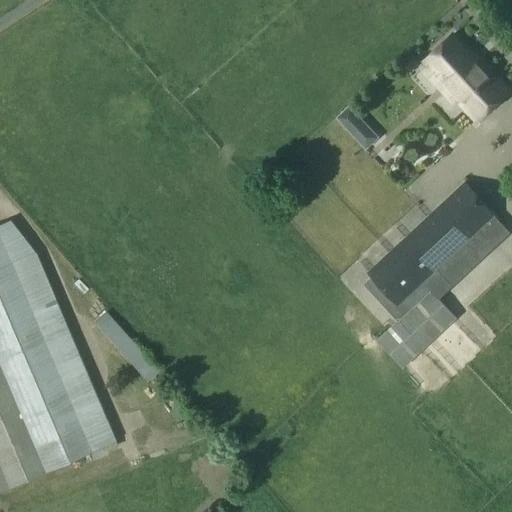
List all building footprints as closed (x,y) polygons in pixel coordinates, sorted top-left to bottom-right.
[(474,54),(472,56),(452,36),(425,62),(443,82),(441,84),(476,121),(508,91),(474,54)] [(495,216),(465,183),(441,205),(442,207),(371,273),(370,271),(368,273),(406,314),(377,340),(403,367),(455,318),(437,299),(509,233),(494,217),(495,216)] [(0,225),(0,491),(116,443),(35,253),(10,221),(0,225)] [(100,310),(87,320),(103,342),(99,345),(121,374),(139,361),(100,310)] [(125,414),(140,406),(136,397),(120,406),(125,414)] [(140,409),(118,417),(122,428),(144,420),(140,409)]
